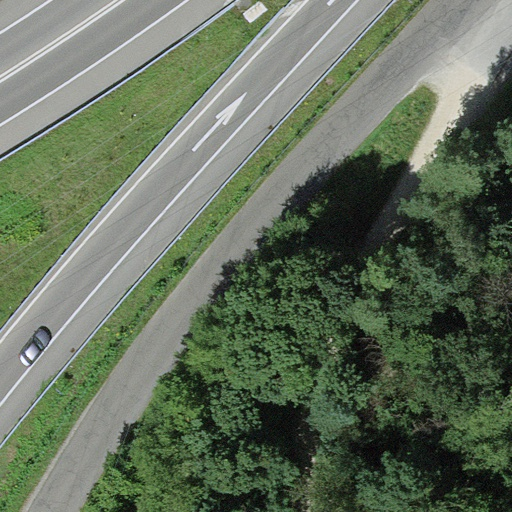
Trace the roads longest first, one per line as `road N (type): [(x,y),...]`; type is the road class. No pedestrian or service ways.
road 1 (track): [(303,511),(303,444),(337,324),(510,0)]
road 2 (motorway): [(0,376),(334,0)]
road 3 (motorway): [(0,102),(156,0)]
